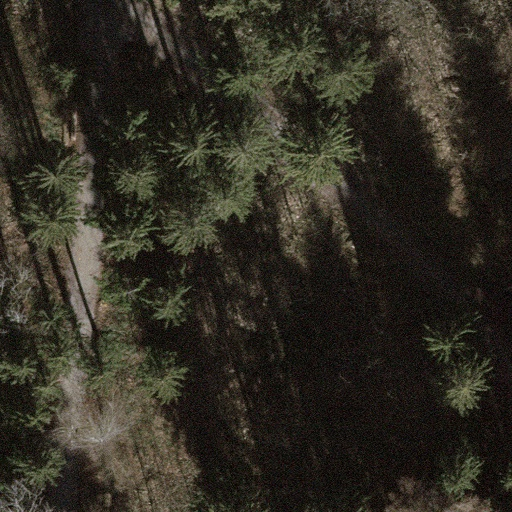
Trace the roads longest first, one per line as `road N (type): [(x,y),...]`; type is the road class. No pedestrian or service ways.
road 1 (track): [(135,0),(367,205),(511,375)]
road 2 (track): [(51,0),(9,511)]
